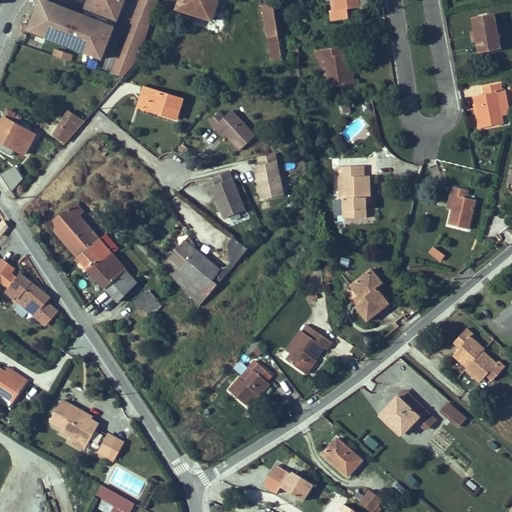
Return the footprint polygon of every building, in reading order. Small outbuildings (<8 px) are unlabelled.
[(92,0),(90,4),(86,16),(118,26),(128,0),(92,0)] [(162,0),(145,0),(114,79),(126,83),(142,64),(148,45),(156,20),(162,0)] [(216,0),(178,0),(176,6),(211,17),(216,0)] [(359,0),(336,0),(338,15),(361,11),(359,0)] [(55,14),(40,9),(31,38),(46,43),(45,46),(106,65),(116,33),(83,23),(70,18),(69,23),(54,18),(55,14)] [(265,10),(269,39),(279,38),(274,9),(265,10)] [(477,30),(479,41),(481,53),(502,49),(495,12),(474,16),(477,30)] [(70,18),(55,14),(54,18),(69,23),(70,18)] [(86,16),(83,23),(116,33),(118,26),(86,16)] [(21,32),(17,40),(23,42),(26,34),(21,32)] [(273,55),(281,54),(279,38),(269,39),(271,54),(273,55)] [(306,48),(304,41),(295,42),(296,50),(306,48)] [(344,59),(343,51),(318,54),(319,63),(321,63),(326,62),(329,84),(330,92),(350,90),(346,59),(344,59)] [(326,62),(321,63),(325,85),(329,84),(326,62)] [(486,92),(476,94),(481,126),(502,122),(500,108),(498,90),(503,90),(501,81),(485,84),(486,92)] [(184,104),(146,92),(141,112),(178,123),(184,104)] [(0,129),(0,145),(23,159),(34,138),(29,136),(19,130),(23,122),(9,114),(0,129)] [(88,126),(69,115),(67,119),(85,130),(88,126)] [(221,117),(211,127),(217,133),(219,131),(229,141),(244,155),(259,139),(233,115),(227,122),(221,117)] [(77,139),(85,130),(67,119),(61,129),(77,139)] [(69,148),(77,139),(61,129),(55,139),(69,148)] [(219,131),(217,133),(227,143),(229,141),(219,131)] [(273,159),(259,162),(261,170),(253,171),(261,205),(283,200),(273,159)] [(226,177),(214,186),(218,192),(212,196),(231,224),(250,212),(226,177)] [(345,229),(366,229),(367,215),(367,209),(372,209),(372,187),(366,186),(366,177),(341,177),(341,209),(345,210),(345,229)] [(447,223),(467,228),(473,199),(465,196),(466,189),(451,185),(449,192),(454,193),(450,209),(447,223)] [(454,193),(449,192),(446,208),(450,209),(454,193)] [(73,214),(80,222),(85,219),(78,210),(73,214)] [(53,229),(72,254),(80,264),(101,248),(80,222),(73,214),(53,229)] [(113,238),(110,240),(122,255),(125,253),(113,238)] [(226,261),(234,267),(248,249),(233,238),(226,248),(233,253),(226,261)] [(119,257),(122,255),(110,240),(107,243),(119,257)] [(101,248),(80,264),(90,276),(100,268),(103,272),(113,263),(119,257),(107,243),(101,248)] [(187,247),(165,275),(201,312),(210,302),(205,298),(222,277),(187,247)] [(428,250),(425,254),(436,261),(439,257),(428,250)] [(80,264),(72,254),(67,258),(75,268),(80,264)] [(0,259),(0,281),(4,277),(7,273),(11,269),(1,259),(0,259)] [(90,276),(112,301),(130,285),(113,263),(103,272),(100,268),(90,276)] [(9,282),(13,278),(7,273),(4,277),(9,282)] [(4,287),(1,292),(29,317),(39,326),(43,322),(45,325),(55,313),(42,302),(41,304),(34,299),(39,294),(16,274),(13,278),(9,282),(4,287)] [(373,289),(361,275),(342,293),(355,308),(347,314),(359,328),(380,308),(368,295),(373,289)] [(139,295),(130,285),(112,301),(117,307),(120,310),(139,295)] [(34,299),(41,304),(42,302),(45,299),(39,294),(34,299)] [(511,301),(489,322),(500,333),(511,322),(511,301)] [(147,316),(153,323),(159,317),(146,303),(138,310),(145,318),(147,316)] [(145,327),(139,319),(136,323),(142,330),(145,327)] [(133,331),(129,326),(123,331),(128,336),(133,331)] [(446,343),(453,349),(449,352),(453,356),(477,378),(479,375),(485,381),(498,366),(490,359),(488,362),(475,350),(477,348),(464,337),(466,334),(460,328),(446,343)] [(302,378),(313,365),(311,363),(319,352),(322,354),(328,347),(315,336),(310,343),(300,335),(285,355),(292,360),(287,367),(302,378)] [(324,356),(330,349),(328,347),(322,354),(324,356)] [(458,370),(468,379),(471,375),(476,379),(477,378),(453,356),(450,360),(459,368),(458,370)] [(304,379),(314,366),(313,365),(302,378),(304,379)] [(2,374),(22,386),(25,382),(5,369),(2,374)] [(246,387),(260,399),(267,390),(265,388),(270,381),(259,371),(246,387)] [(0,398),(10,405),(22,386),(2,374),(0,372),(0,398)] [(476,379),(471,375),(468,379),(472,383),(476,379)] [(227,398),(244,412),(253,400),(257,402),(260,399),(246,387),(244,390),(237,385),(227,398)] [(395,399),(405,409),(412,401),(402,391),(395,399)] [(425,430),(434,420),(412,401),(405,409),(395,399),(378,418),(400,437),(415,421),(425,430)] [(46,424),(59,432),(58,434),(67,439),(75,445),(77,442),(84,446),(94,428),(87,423),(79,418),(81,415),(58,402),(46,424)] [(460,418),(445,405),(439,412),(454,425),(460,418)] [(81,415),(79,418),(87,423),(89,420),(81,415)] [(364,442),(374,451),(380,445),(370,435),(364,442)] [(93,455),(103,460),(113,443),(104,437),(93,455)] [(75,445),(67,439),(64,443),(81,452),(84,446),(77,442),(75,445)] [(120,447),(113,443),(103,460),(110,465),(120,447)] [(355,464),(329,443),(316,459),(341,481),(355,464)] [(410,474),(406,478),(415,487),(419,483),(410,474)] [(288,479),(281,475),(272,489),(301,505),(310,488),(289,477),(288,479)] [(396,482),(392,489),(401,495),(405,488),(396,482)] [(98,488),(92,499),(112,511),(128,511),(131,508),(98,488)] [(354,505),(362,511),(369,511),(376,504),(364,494),(354,505)] [(91,511),(112,511),(92,499),(86,509),(91,511)]
